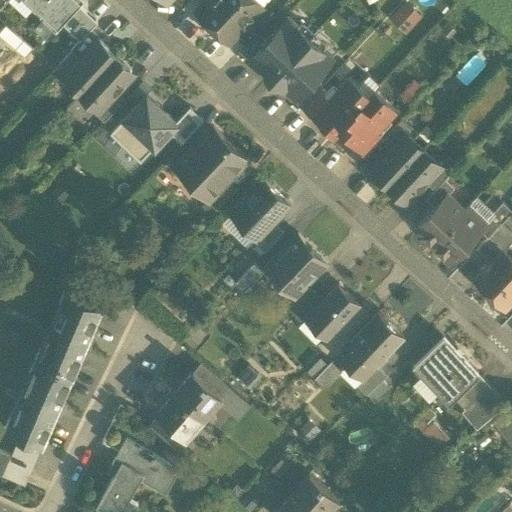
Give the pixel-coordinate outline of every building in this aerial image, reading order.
[(36,0),(36,1),(33,4),(58,26),(63,21),(80,2),(82,0),(36,0)] [(220,30),(230,39),(263,3),(258,0),(204,0),(197,8),(207,18),(203,21),(204,27),(211,33),(216,33),(220,30)] [(400,0),(390,12),(408,27),(423,10),(412,0),(400,0)] [(80,2),(63,21),(81,37),(97,19),(80,2)] [(294,94),(295,95),(310,79),(332,55),(288,14),(266,38),(251,53),(252,54),(269,70),(267,72),(276,80),(278,78),(294,94)] [(241,47),(250,56),(252,54),(251,53),(266,38),(257,30),(241,47)] [(68,70),(84,86),(116,52),(101,38),(96,39),(79,56),(67,69),(68,70)] [(52,68),(61,77),(65,74),(68,70),(67,69),(79,56),(71,48),(52,68)] [(472,50),(458,70),(469,77),(483,57),(472,50)] [(131,66),(116,52),(84,86),(101,101),(102,102),(115,89),(131,71),(131,66)] [(81,89),(84,86),(68,70),(65,74),(81,89)] [(369,71),(359,82),(369,91),(374,86),(379,81),(369,71)] [(333,130),(339,124),(369,91),(359,82),(349,72),(329,93),(313,111),(333,130)] [(413,73),(396,91),(405,101),(423,83),(413,73)] [(139,100),(147,91),(152,85),(143,77),(130,92),(139,100)] [(292,96),(302,105),(304,103),(318,87),(310,79),(295,95),(294,94),(292,96)] [(304,103),(313,111),(329,93),(321,85),(318,87),(304,103)] [(84,86),(81,89),(98,105),(101,101),(84,86)] [(374,86),(369,91),(339,124),(359,143),(376,125),(395,105),(374,86)] [(94,108),(104,118),(123,97),(115,89),(102,102),(101,101),(98,105),(94,108)] [(176,118),(147,91),(139,100),(111,130),(113,132),(138,156),(141,158),(169,128),(177,119),(176,118)] [(190,104),(176,118),(177,119),(169,128),(181,140),(203,117),(190,104)] [(400,116),(384,133),(381,137),(390,145),(403,132),(404,132),(410,125),(400,116)] [(207,195),(208,197),(228,176),(247,156),(213,124),(174,164),(176,166),(180,161),(211,191),(207,195)] [(368,151),(381,137),(384,133),(376,125),(359,143),(368,151)] [(138,156),(113,132),(103,143),(128,166),(138,156)] [(375,168),(389,182),(420,148),(404,132),(403,132),(390,145),(374,162),(375,168)] [(437,163),(420,148),(389,182),(403,195),(409,195),(425,178),(438,164),(437,163)] [(425,178),(434,186),(444,175),(453,165),(444,156),(437,163),(438,164),(425,178)] [(176,166),(207,195),(211,191),(180,161),(176,166)] [(426,195),(434,203),(447,190),(448,191),(454,184),(444,175),(434,186),(426,195)] [(201,201),(212,211),(228,195),(237,185),(228,176),(208,197),(207,195),(201,201)] [(234,208),(260,233),(274,219),(291,201),(264,176),(234,208)] [(416,223),(434,239),(464,206),(448,191),(447,190),(434,203),(416,223)] [(476,194),(467,204),(484,219),(492,210),(476,194)] [(479,226),(487,234),(501,219),(511,207),(502,199),(492,210),(484,219),(484,220),(479,226)] [(467,204),(464,206),(434,239),(431,242),(448,258),(479,226),(484,220),(484,219),(467,204)] [(230,211),(255,235),(257,237),(260,233),(234,208),(230,211)] [(255,235),(230,211),(222,220),(247,244),(253,238),(255,235)] [(253,238),(264,249),(284,228),(274,219),(260,233),(257,237),(255,235),(253,238)] [(511,238),(511,229),(501,219),(487,234),(477,245),(492,259),(503,247),(503,248),(511,238)] [(294,290),(294,291),(306,279),(326,257),(298,230),(266,263),(294,290)] [(475,277),(505,304),(511,296),(511,255),(511,256),(503,248),(503,247),(492,259),(475,277)] [(236,278),(245,287),(265,267),(255,258),(236,278)] [(284,300),(293,309),(315,287),(306,279),(294,291),(294,290),(284,300)] [(307,314),(327,333),(359,299),(338,280),(323,296),(306,313),(307,314)] [(79,293),(101,303),(106,291),(84,282),(79,293)] [(323,296),(315,287),(293,309),(303,318),(307,314),(306,313),(323,296)] [(21,433),(43,442),(104,304),(101,303),(79,293),(67,288),(6,427),(21,433)] [(351,337),(355,341),(376,362),(378,363),(379,363),(387,354),(385,353),(404,333),(378,308),(351,337)] [(417,357),(452,394),(478,368),(443,332),(417,357)] [(364,375),(376,362),(355,341),(343,354),(363,374),(364,375)] [(315,374),(325,384),(342,366),(331,357),(315,374)] [(440,389),(448,398),(452,394),(417,357),(412,361),(440,389)] [(194,371),(211,385),(220,375),(203,361),(194,371)] [(357,380),(367,391),(382,376),(387,371),(379,363),(378,363),(376,362),(364,375),(363,374),(357,380)] [(192,369),(175,389),(204,414),(221,394),(211,385),(194,371),(192,369)] [(367,391),(377,401),(392,386),(382,376),(367,391)] [(462,410),(477,426),(505,401),(483,376),(467,390),(475,399),(462,410)] [(186,435),(204,414),(175,389),(157,410),(159,411),(186,435)] [(424,413),(428,417),(448,398),(440,389),(421,407),(426,412),(424,413)] [(511,404),(493,419),(511,443),(511,417),(511,416),(511,415),(511,404)] [(149,422),(176,446),(186,435),(159,411),(149,422)] [(424,430),(433,440),(443,430),(434,421),(424,430)] [(3,475),(25,484),(43,442),(21,433),(3,475)] [(97,502),(113,511),(131,511),(139,500),(130,495),(141,476),(144,472),(167,485),(165,489),(166,490),(180,466),(126,436),(112,461),(118,465),(97,502)] [(11,454),(0,449),(0,473),(2,475),(11,454)] [(310,471),(292,491),(315,511),(323,511),(338,496),(310,471)] [(144,472),(141,476),(165,489),(167,485),(144,472)] [(315,511),(292,491),(273,511),(315,511)] [(511,511),(511,503),(510,501),(499,511),(511,511)]
